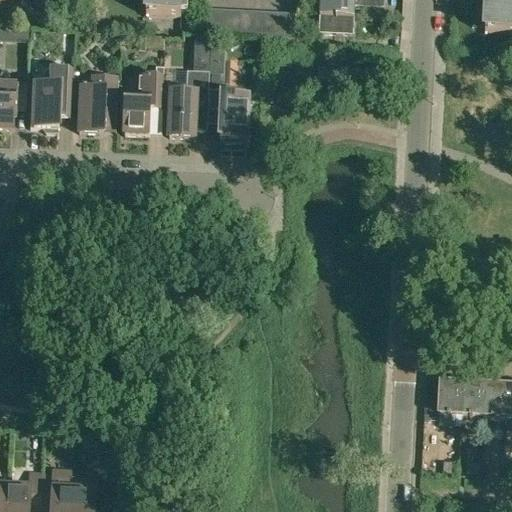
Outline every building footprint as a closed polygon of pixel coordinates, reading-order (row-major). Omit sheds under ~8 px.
[(149,0),(148,17),(182,19),(183,0),(149,0)] [(385,0),(322,0),(321,36),(354,37),(355,9),(385,10),(385,0)] [(511,0),(487,0),(485,36),(511,37),(511,0)] [(211,36),(218,36),(219,11),(208,11),(207,36),(211,36)] [(218,36),(230,37),(231,12),(219,11),(218,36)] [(242,13),(231,12),(230,37),(241,37),(242,13)] [(252,38),(253,13),(242,13),(241,37),(252,38)] [(263,14),(253,13),(252,38),(263,38),(263,14)] [(263,38),(273,39),(274,14),(263,14),(263,38)] [(273,39),(284,39),(286,15),(274,14),(273,39)] [(295,15),(286,15),(284,39),(294,40),(295,15)] [(199,35),(198,46),(211,47),(211,42),(211,36),(207,36),(199,35)] [(72,121),(72,117),(74,71),(50,70),(49,88),(32,88),(32,89),(32,101),(35,105),(34,131),(30,130),(30,132),(42,132),(46,136),(57,137),(57,139),(58,139),(59,121),(72,121)] [(125,117),(124,138),(149,139),(150,111),(163,112),(165,70),(156,70),(155,80),(140,79),(139,99),(123,98),(122,117),(125,117)] [(317,82),(353,84),(354,72),(318,70),(317,82)] [(196,115),(208,115),(209,93),(209,76),(187,75),(186,95),(172,94),(169,140),(194,141),(196,115)] [(116,136),(117,128),(119,81),(97,80),(91,86),(91,91),(81,91),(79,136),(104,137),(104,135),(116,136)] [(15,114),(19,114),(27,114),(28,85),(0,84),(0,132),(14,133),(15,114)] [(216,93),(209,93),(208,115),(207,124),(220,125),(220,129),(220,143),(223,143),(224,143),(224,146),(242,145),(242,144),(246,144),(246,140),(248,103),(249,95),(216,93)] [(0,231),(9,202),(0,201),(0,231)] [(440,417),(462,418),(464,387),(441,385),(440,417)] [(486,388),(464,387),(462,418),(485,420),(486,388)] [(508,389),(486,388),(485,420),(507,421),(508,389)] [(439,421),(440,417),(441,398),(426,398),(424,421),(439,421)] [(438,464),(437,478),(457,479),(458,465),(438,464)] [(486,481),(494,481),(502,482),(503,464),(486,464),(486,481)] [(480,467),(467,466),(466,476),(479,476),(480,467)] [(41,505),(42,477),(30,476),(29,490),(9,489),(8,511),(28,511),(29,504),(41,505)] [(73,511),(74,492),(75,477),(54,476),(54,477),(42,477),(41,505),(53,505),(52,511),(73,511)] [(93,511),(94,507),(106,507),(107,480),(95,479),(94,492),(74,492),(73,511),(93,511)] [(0,511),(8,511),(9,489),(0,488),(0,511)]
